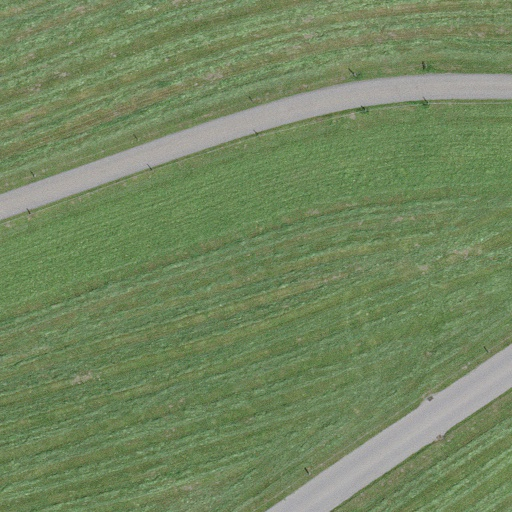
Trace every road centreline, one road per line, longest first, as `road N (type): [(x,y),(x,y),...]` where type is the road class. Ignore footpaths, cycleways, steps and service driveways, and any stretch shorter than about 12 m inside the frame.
road 1 (track): [(511,83),(407,91),(274,116),(0,207)]
road 2 (unclassified): [(511,368),(308,511)]
